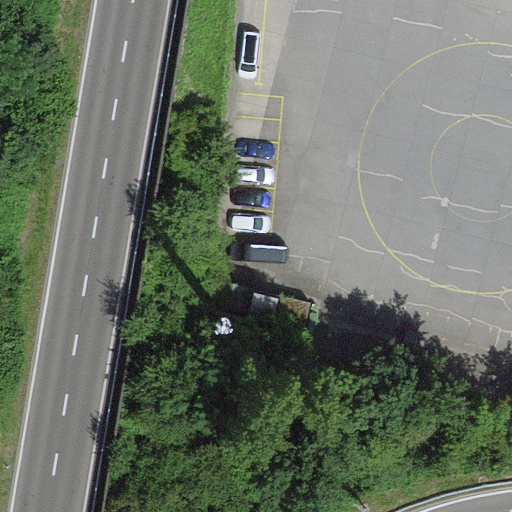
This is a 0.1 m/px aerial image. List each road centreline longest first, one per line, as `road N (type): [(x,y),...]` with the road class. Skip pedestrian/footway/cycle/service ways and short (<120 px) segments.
road 1 (motorway): [(47,511),(133,0)]
road 2 (unknown): [(511,317),(425,305),(340,281)]
